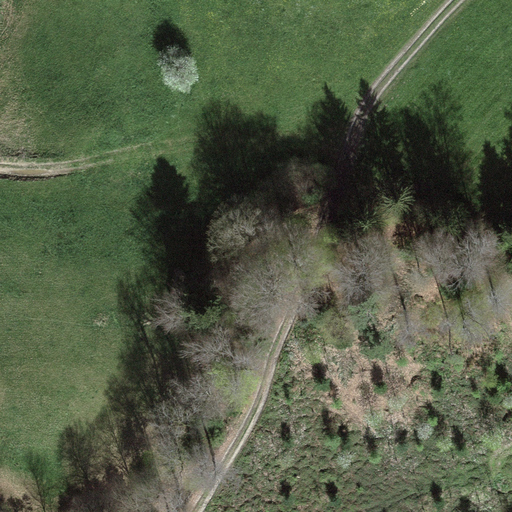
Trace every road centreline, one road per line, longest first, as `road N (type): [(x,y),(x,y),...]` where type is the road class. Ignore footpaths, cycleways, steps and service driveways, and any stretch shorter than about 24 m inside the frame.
road 1 (track): [(195,511),(251,416),(320,237),(363,198),(423,189),(457,204),(486,238),(511,314)]
road 2 (track): [(457,0),(359,118),(320,237)]
